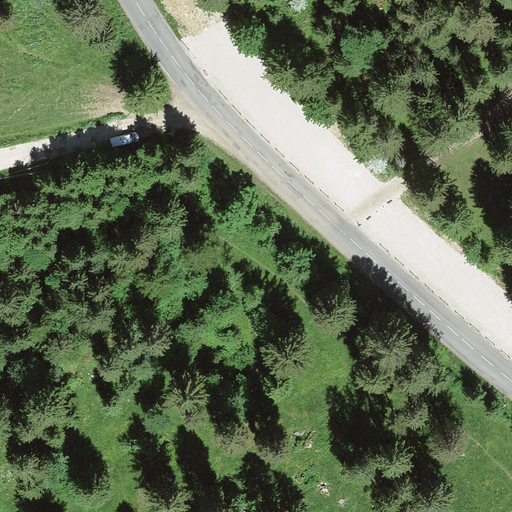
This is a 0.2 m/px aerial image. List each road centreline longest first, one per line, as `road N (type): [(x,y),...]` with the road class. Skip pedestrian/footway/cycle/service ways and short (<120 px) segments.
road 1 (secondary): [(135,0),(217,112),(511,383)]
road 2 (track): [(0,155),(217,112)]
